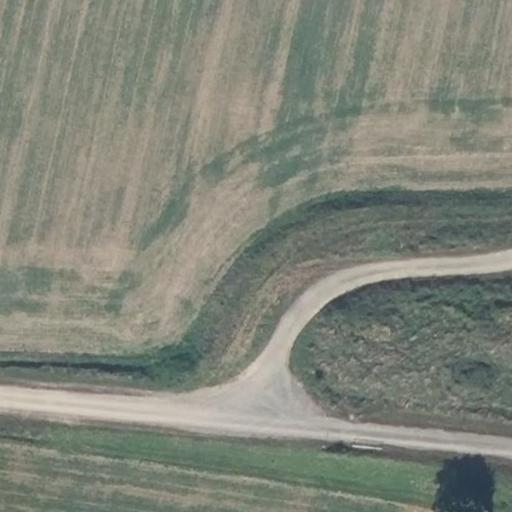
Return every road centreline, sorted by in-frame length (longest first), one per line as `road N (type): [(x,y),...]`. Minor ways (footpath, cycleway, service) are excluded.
road 1 (unclassified): [(0,396),(353,433)]
road 2 (track): [(511,261),(362,275),(331,286),(290,329),(276,364),(270,425)]
